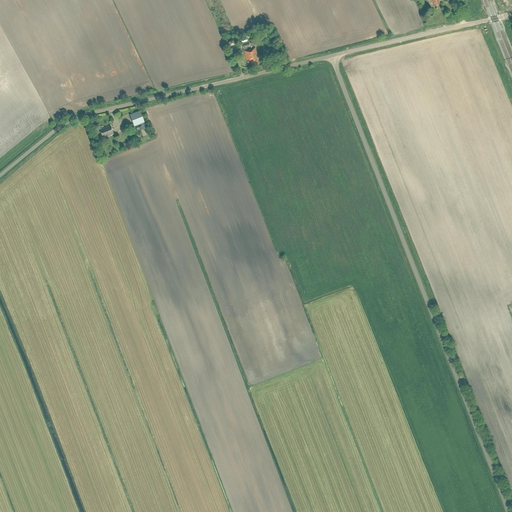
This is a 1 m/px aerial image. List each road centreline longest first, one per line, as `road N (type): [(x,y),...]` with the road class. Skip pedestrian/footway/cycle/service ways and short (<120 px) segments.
road 1 (unclassified): [(508,511),(331,56)]
road 2 (unclassified): [(0,175),(73,118),(331,56)]
road 3 (unclassified): [(331,56),(511,14)]
